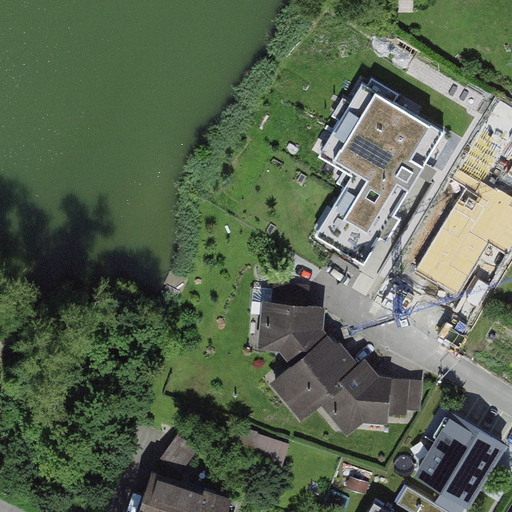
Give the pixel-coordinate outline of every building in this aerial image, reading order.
[(322,158),(351,173),(319,236),(375,265),(377,261),(379,262),(391,239),(374,230),(397,185),(403,188),(436,125),(359,85),(322,158)] [(511,142),(502,160),(511,165),(511,142)] [(491,263),(511,226),(511,225),(461,196),(439,232),(491,263)] [(289,364),(327,335),(323,329),(325,308),(308,304),(310,287),(274,280),(272,302),(262,300),(257,350),(279,352),(289,364)] [(339,380),(359,361),(327,335),(271,383),(301,420),(344,385),(339,380)] [(365,357),(359,361),(339,380),(344,385),(322,405),(348,436),(364,422),(388,424),(389,414),(408,416),(411,380),(380,376),(365,357)] [(186,465),(191,452),(172,445),(167,458),(186,465)] [(240,511),(245,496),(163,474),(152,511),(240,511)] [(451,511),(413,488),(403,504),(416,511),(451,511)]
